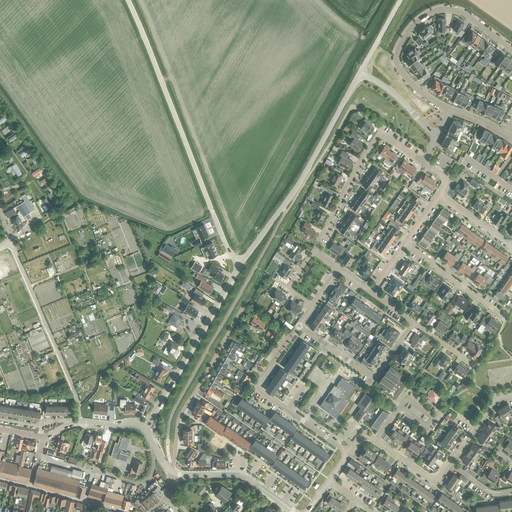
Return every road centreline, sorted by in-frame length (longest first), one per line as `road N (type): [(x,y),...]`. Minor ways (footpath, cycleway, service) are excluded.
road 1 (unclassified): [(238,262),(127,0)]
road 2 (residential): [(511,48),(451,9),(414,21),(396,63),(448,109)]
road 3 (unclassified): [(238,262),(302,178),(359,73)]
road 4 (unclassified): [(144,427),(238,262)]
road 5 (residential): [(349,452),(257,387),(298,326)]
road 6 (residential): [(298,326),(374,377),(413,322)]
road 7 (residential): [(314,251),(381,131)]
road 8 (residential): [(511,304),(504,313),(404,244)]
road 9 (residential): [(349,452),(370,437),(436,481),(449,463)]
road 10 (tertiary): [(286,506),(245,477),(174,473)]
